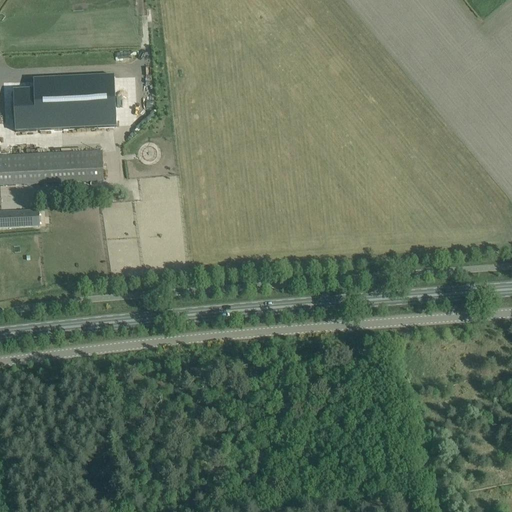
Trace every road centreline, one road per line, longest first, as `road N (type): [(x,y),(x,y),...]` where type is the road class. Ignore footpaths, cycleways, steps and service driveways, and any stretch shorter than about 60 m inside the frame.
road 1 (unclassified): [(0,362),(511,312)]
road 2 (primary): [(43,329),(511,289)]
